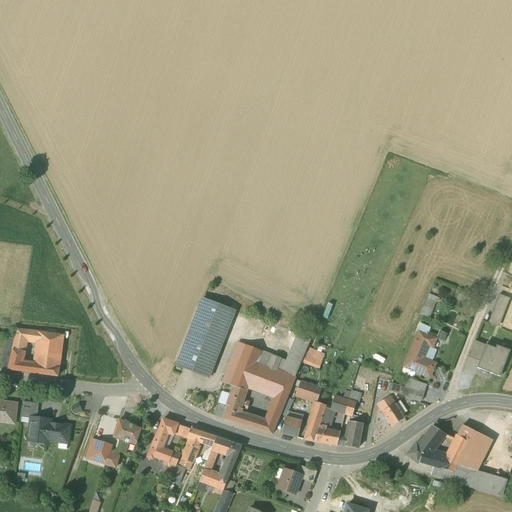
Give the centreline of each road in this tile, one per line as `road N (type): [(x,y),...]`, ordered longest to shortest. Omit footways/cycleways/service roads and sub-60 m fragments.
road 1 (tertiary): [(146,382),(99,311),(0,106)]
road 2 (tertiary): [(331,459),(193,418),(146,382)]
road 3 (tertiary): [(511,403),(467,401),(370,455),(331,459)]
road 4 (track): [(450,407),(454,377),(511,245)]
road 5 (residential): [(146,382),(101,390),(0,377)]
road 6 (track): [(59,511),(101,390)]
